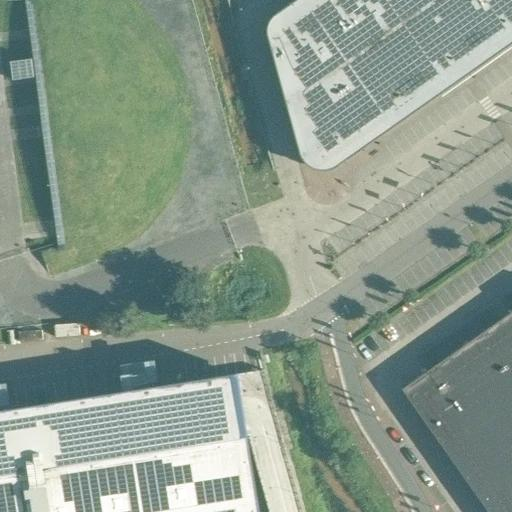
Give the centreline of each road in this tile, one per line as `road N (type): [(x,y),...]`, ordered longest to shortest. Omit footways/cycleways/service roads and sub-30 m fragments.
road 1 (residential): [(274,0),(255,15),(253,33),(310,275),(329,307)]
road 2 (unclassified): [(423,511),(366,424),(329,307)]
road 3 (unclassified): [(511,178),(329,307)]
